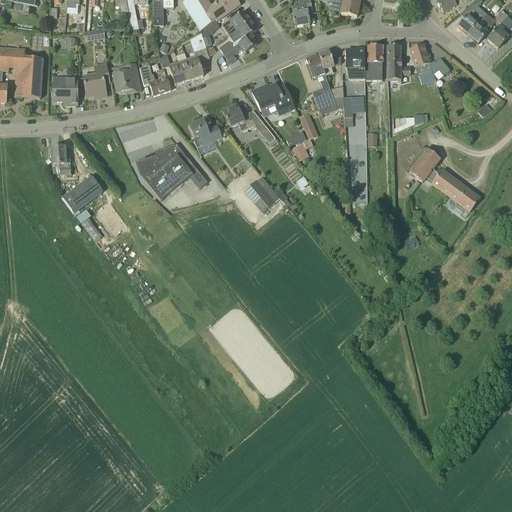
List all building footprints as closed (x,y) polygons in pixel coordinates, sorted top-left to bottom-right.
[(79,0),(69,0),(68,10),(76,11),(76,7),(79,7),(79,0)] [(109,8),(111,8),(111,13),(119,13),(118,15),(128,16),(125,0),(103,0),(104,0),(110,1),(109,8)] [(125,0),(128,16),(131,26),(132,31),(138,30),(134,6),(148,6),(147,0),(125,0)] [(157,0),(158,1),(152,1),(152,28),(163,28),(163,10),(173,10),(173,1),(173,0),(157,0)] [(180,0),(186,10),(201,0),(180,0)] [(218,20),(218,21),(239,7),(234,0),(222,0),(210,8),(205,0),(201,0),(186,10),(200,32),(199,32),(200,32),(218,20)] [(295,28),(309,26),(307,16),(312,15),(309,0),(307,0),(298,2),(299,6),(291,7),(295,28)] [(328,0),(328,4),(342,7),(340,15),(356,19),(359,3),(343,0),(328,0)] [(442,0),(436,4),(443,16),(455,8),(460,16),(477,0),(442,0)] [(458,28),(468,36),(486,15),(477,8),(482,3),(477,0),(460,16),(465,20),(458,28)] [(508,17),(501,11),(493,21),(495,24),(499,27),(502,24),(507,18),(508,17)] [(235,32),(250,22),(243,13),(232,21),(231,20),(227,23),(228,26),(221,30),(228,40),(236,34),(235,32)] [(495,24),(493,21),(486,15),(468,36),(478,45),(495,24)] [(511,22),(507,18),(502,24),(499,27),(487,41),(497,50),(510,36),(511,37),(511,22)] [(223,27),(219,20),(218,21),(204,30),(209,37),(223,27)] [(223,54),(250,36),(256,32),(250,22),(235,32),(236,34),(228,40),(230,44),(220,50),(223,54)] [(104,31),(86,34),(87,43),(105,41),(104,31)] [(201,35),(195,38),(203,62),(209,60),(201,35)] [(246,54),(257,45),(250,36),(223,54),(223,56),(227,61),(225,62),(228,66),(235,61),(233,57),(240,52),(244,57),(246,55),(246,54)] [(187,63),(193,81),(202,77),(200,71),(206,69),(203,62),(195,38),(190,42),(194,54),(196,60),(187,63)] [(202,40),(205,49),(210,47),(212,47),(209,38),(202,40)] [(166,56),(169,48),(162,45),(159,53),(166,56)] [(365,82),(370,82),(381,82),(382,47),(368,47),(368,73),(365,73),(365,82)] [(432,72),(434,77),(439,72),(443,77),(449,72),(440,60),(429,65),(422,47),(410,51),(416,70),(418,76),(419,76),(432,72)] [(400,78),(411,78),(411,70),(403,70),(403,63),(400,63),(400,48),(387,48),(388,83),(401,82),(400,78)] [(6,87),(0,87),(1,76),(15,77),(14,98),(40,100),(43,61),(24,59),(25,51),(0,49),(0,106),(5,107),(6,87)] [(213,49),(207,53),(210,57),(216,53),(213,49)] [(355,51),(345,51),(345,68),(346,68),(348,80),(364,80),(364,68),(364,50),(355,50),(355,51)] [(334,69),(333,67),(340,65),(340,58),(331,61),(328,52),(317,56),(325,77),(333,75),(331,70),(334,69)] [(184,83),(178,66),(177,63),(169,66),(166,56),(159,60),(163,70),(168,68),(174,87),(184,83)] [(320,118),(344,110),(343,99),(334,101),(330,90),(325,77),(317,56),(306,61),(312,80),(316,79),(318,85),(320,84),(322,91),(312,95),(320,118)] [(184,83),(193,81),(187,63),(178,66),(184,83)] [(110,85),(106,66),(94,68),(95,73),(82,76),(86,99),(98,96),(98,100),(106,98),(104,86),(110,85)] [(111,70),(116,95),(125,93),(125,96),(140,93),(135,66),(111,70)] [(149,86),(153,97),(170,92),(166,79),(154,82),(153,77),(142,81),(143,87),(149,86)] [(53,80),(53,103),(63,103),(63,107),(77,107),(77,80),(53,80)] [(274,106),(279,117),(295,110),(284,86),(277,90),(275,85),(267,89),(258,93),(257,91),(251,94),(260,113),(274,106)] [(343,99),(342,88),(330,90),(334,101),(343,99)] [(343,99),(344,110),(345,127),(352,127),(352,113),(364,113),(363,98),(343,99)] [(485,106),(477,114),(482,119),(490,111),(485,106)] [(230,130),(238,127),(241,135),(255,129),(268,146),(275,141),(253,112),(241,117),(237,107),(222,113),(226,124),(228,123),(230,130)] [(299,119),(309,142),(318,139),(308,115),(299,119)] [(405,120),(405,126),(394,130),(394,135),(414,127),(413,120),(405,120)] [(194,142),(197,150),(203,148),(222,140),(221,139),(218,130),(216,127),(207,132),(202,121),(187,127),(194,142)] [(302,133),(294,137),(298,145),(305,141),(302,133)] [(377,138),(368,138),(368,149),(377,149),(377,138)] [(309,142),(289,152),(295,159),(306,154),(304,150),(311,147),(309,142)] [(204,180),(176,146),(175,146),(175,148),(170,152),(135,164),(139,176),(145,182),(144,183),(160,203),(192,177),(199,185),(204,180)] [(51,166),(52,166),(53,168),(48,169),(49,176),(59,174),(59,177),(71,176),(70,169),(66,169),(65,149),(50,150),(51,166)] [(424,184),(426,181),(431,185),(470,214),(479,201),(441,172),(438,176),(433,172),(441,161),(426,150),(409,173),(424,184)] [(251,167),(246,160),(243,162),(248,169),(251,167)] [(102,193),(91,178),(61,200),(73,215),(102,193)] [(276,196),(261,178),(243,193),(262,216),(280,200),(276,196)] [(280,200),(283,204),(287,200),(280,192),(276,196),(280,200)] [(342,203),(342,215),(350,215),(349,203),(342,203)] [(84,212),(74,217),(77,224),(87,219),(84,212)] [(84,220),(78,225),(93,243),(99,239),(84,220)]
